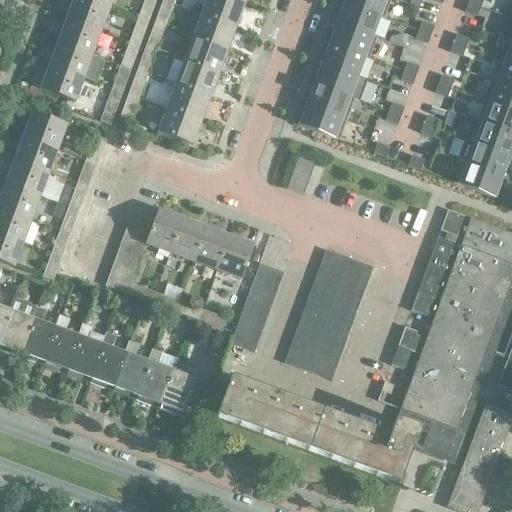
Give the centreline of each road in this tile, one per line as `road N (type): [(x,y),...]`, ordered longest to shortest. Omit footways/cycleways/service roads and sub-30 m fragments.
road 1 (residential): [(318,218),(401,249),(348,402),(265,371)]
road 2 (tertiary): [(236,511),(0,424)]
road 3 (residential): [(83,276),(125,162),(234,186)]
road 4 (residential): [(234,186),(298,0)]
road 5 (residential): [(457,0),(399,159)]
road 6 (residential): [(265,371),(318,218)]
road 7 (tertiary): [(0,464),(128,511)]
